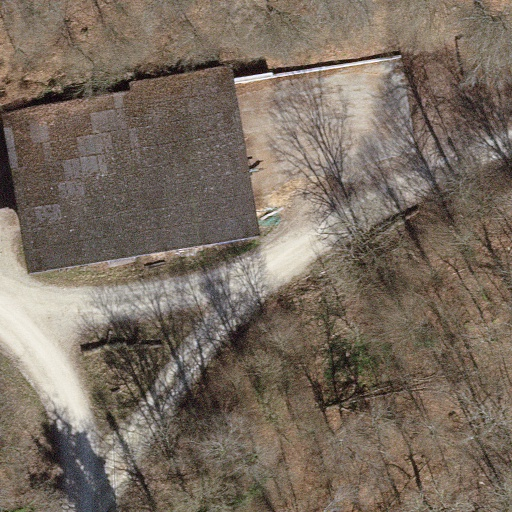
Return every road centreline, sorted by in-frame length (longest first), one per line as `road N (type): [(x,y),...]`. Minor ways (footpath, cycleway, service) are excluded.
road 1 (track): [(104,511),(186,370),(295,251)]
road 2 (track): [(295,251),(155,302),(0,296)]
road 3 (track): [(511,138),(432,165),(295,251)]
road 4 (track): [(0,322),(29,338),(78,428),(92,511)]
